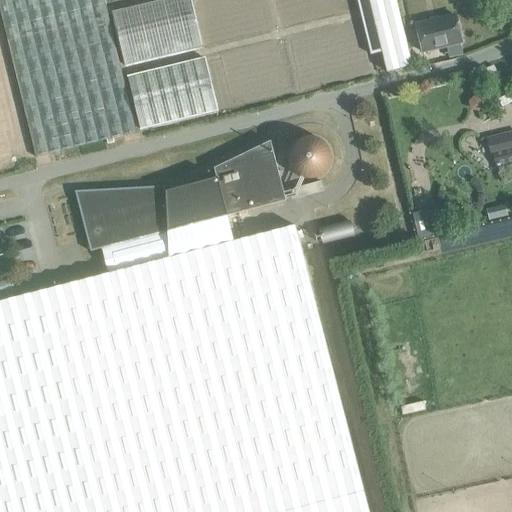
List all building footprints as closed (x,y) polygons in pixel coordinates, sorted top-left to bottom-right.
[(105,0),(0,0),(0,15),(35,158),(138,135),(105,0)] [(386,72),(412,66),(395,0),(368,0),(381,52),(386,72)] [(422,53),(461,43),(454,15),(415,25),(422,53)] [(485,70),(490,80),(498,77),(493,66),(485,70)] [(493,87),(497,95),(504,92),(500,84),(493,87)] [(397,100),(383,104),(386,115),(400,111),(397,100)] [(490,154),(493,153),(497,168),(511,164),(511,132),(486,139),(490,154)] [(330,138),(299,137),(298,177),(329,178),(330,138)] [(285,201),(270,141),(213,169),(216,181),(198,185),(182,193),(178,186),(74,191),(90,252),(101,249),(226,217),(227,217),(227,216),(285,201)] [(291,200),(323,191),(321,182),(288,190),(291,200)] [(416,231),(441,225),(438,212),(413,218),(416,231)] [(101,249),(108,274),(0,301),(0,511),(368,511),(295,226),(233,242),(226,217),(101,249)] [(321,228),(323,239),(355,235),(354,223),(321,228)]
